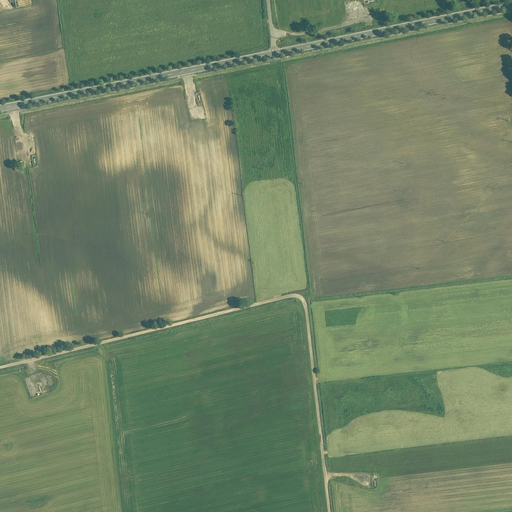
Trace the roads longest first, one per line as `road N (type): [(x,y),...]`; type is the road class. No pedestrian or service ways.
road 1 (tertiary): [(0,107),(273,53)]
road 2 (tertiary): [(273,53),(511,4)]
